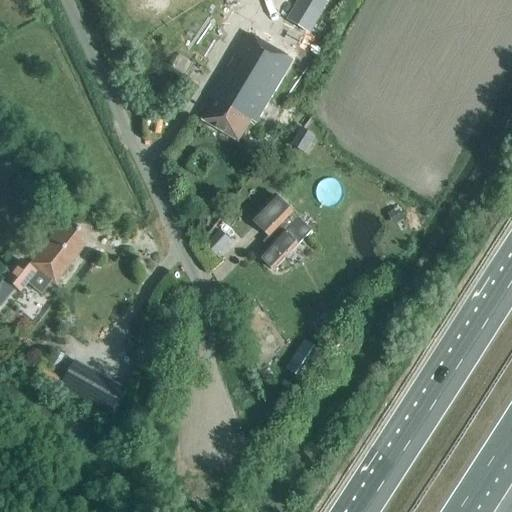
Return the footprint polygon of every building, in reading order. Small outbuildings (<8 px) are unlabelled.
[(310,35),(322,14),(298,1),(286,22),(310,35)] [(256,124),(291,64),(278,56),(280,53),(247,34),(235,52),(236,53),(210,97),(215,101),(203,121),(238,142),(250,121),(256,124)] [(304,154),(314,138),(301,130),(291,146),(304,154)] [(273,271),(303,240),(311,232),(275,197),(251,221),(268,238),(262,244),(268,250),(260,258),(273,271)] [(398,208),(387,214),(394,226),(404,220),(398,208)] [(82,237),(69,226),(65,231),(60,227),(50,240),(51,240),(30,266),(28,269),(18,261),(2,281),(18,293),(25,285),(39,297),(51,282),(53,284),(83,245),(79,241),(82,237)] [(216,256),(230,241),(219,231),(205,246),(216,256)] [(306,344),(289,371),(306,382),(323,355),(306,344)] [(111,417),(124,395),(71,365),(59,387),(111,417)]
